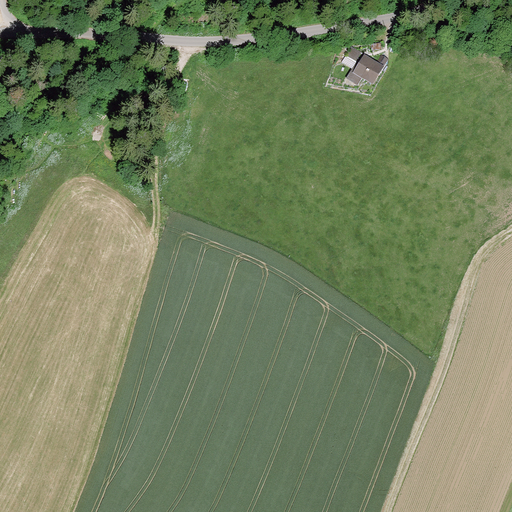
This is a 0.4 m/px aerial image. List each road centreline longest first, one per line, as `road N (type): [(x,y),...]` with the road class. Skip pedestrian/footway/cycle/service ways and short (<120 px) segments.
road 1 (unclassified): [(0,33),(212,42),(327,30),(448,0)]
road 2 (track): [(511,232),(475,270),(388,511)]
